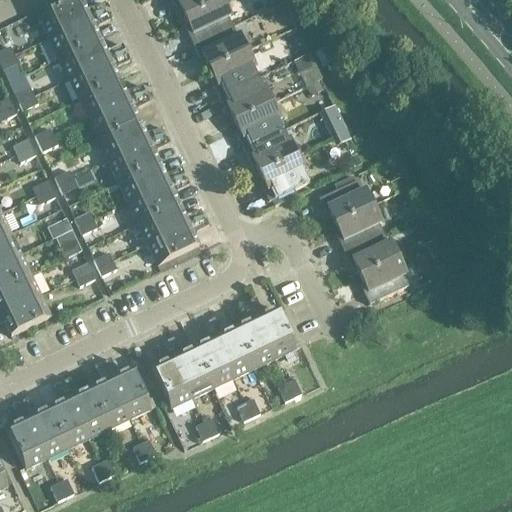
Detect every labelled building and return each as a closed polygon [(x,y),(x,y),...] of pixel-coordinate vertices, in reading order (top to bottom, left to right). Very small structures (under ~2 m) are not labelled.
[(38,20),(58,62),(99,42),(78,0),(38,20)] [(184,20),(222,2),(221,0),(170,0),(174,8),(177,6),(184,20)] [(222,2),(184,20),(191,35),(188,36),(193,48),(233,29),(228,20),(230,19),(222,2)] [(102,6),(92,11),(95,17),(105,12),(102,6)] [(106,16),(97,20),(100,26),(109,22),(106,16)] [(233,29),(193,48),(199,59),(202,57),(209,72),(247,54),(239,37),(237,38),(233,29)] [(58,62),(78,103),(118,84),(99,42),(58,62)] [(121,47),(112,52),(114,58),(124,53),(121,47)] [(0,54),(0,64),(13,58),(10,50),(0,54)] [(247,54),(209,72),(216,87),(212,88),(218,100),(258,81),(253,71),(255,71),(247,54)] [(126,57),(116,62),(119,68),(129,63),(126,57)] [(18,66),(13,58),(0,64),(0,67),(3,73),(18,66)] [(306,60),(296,65),(301,75),(311,70),(306,60)] [(258,81),(218,100),(224,112),(227,110),(234,124),(272,106),(264,90),(262,90),(258,81)] [(78,103),(98,144),(138,125),(118,84),(78,103)] [(321,91),(317,84),(307,89),(311,96),(321,91)] [(141,88),(132,93),(135,99),(144,94),(141,88)] [(14,98),(18,106),(33,99),(29,91),(14,98)] [(146,98),(136,103),(139,109),(149,104),(146,98)] [(37,107),(33,99),(18,106),(22,115),(37,107)] [(0,104),(0,115),(12,110),(8,101),(0,104)] [(272,106),(234,124),(241,139),(237,140),(243,152),(282,133),(278,124),(280,123),(272,106)] [(16,118),(12,110),(0,115),(0,123),(1,125),(16,118)] [(98,144),(117,185),(158,166),(138,125),(98,144)] [(339,127),(330,131),(332,138),(342,134),(339,127)] [(161,130),(151,135),(154,141),(163,136),(161,130)] [(34,139),(38,147),(53,140),(49,132),(34,139)] [(282,133),(243,152),(249,163),(252,162),(259,176),(297,158),(289,142),(287,143),(282,133)] [(57,148),(53,140),(38,147),(42,155),(57,148)] [(165,140),(156,145),(159,151),(168,146),(165,140)] [(12,149),(16,158),(31,150),(27,142),(12,149)] [(35,159),(31,150),(16,158),(20,166),(35,159)] [(355,157),(344,163),(349,172),(360,167),(355,157)] [(297,158),(259,176),(266,191),(262,192),(268,205),(308,186),(303,176),(305,175),(297,158)] [(117,185),(137,227),(177,207),(158,166),(117,185)] [(180,171),(171,176),(174,182),(183,177),(180,171)] [(54,181),(58,189),(73,182),(69,173),(54,181)] [(185,181),(175,186),(178,192),(188,187),(185,181)] [(77,190),(73,182),(58,189),(62,197),(77,190)] [(335,227),(372,209),(364,193),(362,193),(358,183),(318,202),(324,214),(328,212),(335,227)] [(32,191),(36,199),(51,192),(47,184),(32,191)] [(55,200),(51,192),(36,199),(40,208),(55,200)] [(137,227),(147,247),(157,269),(197,249),(177,207),(137,227)] [(372,209),(335,227),(341,241),(338,243),(343,254),(383,235),(378,226),(380,226),(372,209)] [(200,212),(190,217),(193,223),(203,218),(200,212)] [(0,241),(11,236),(0,213),(0,241)] [(74,222),(78,231),(93,223),(89,215),(74,222)] [(436,240),(425,218),(413,223),(424,246),(436,240)] [(97,232),(93,223),(78,231),(82,239),(97,232)] [(205,223),(195,227),(198,233),(208,229),(205,223)] [(52,232),(56,241),(71,233),(67,225),(52,232)] [(75,242),(71,233),(56,241),(60,249),(75,242)] [(383,235),(343,254),(349,266),(352,264),(359,279),(397,261),(389,244),(387,245),(383,235)] [(0,241),(0,292),(30,278),(11,236),(0,241)] [(93,263),(97,271),(112,264),(108,256),(93,263)] [(397,261),(359,279),(366,293),(362,295),(368,307),(408,288),(403,278),(405,277),(397,261)] [(116,272),(112,264),(97,271),(101,280),(116,272)] [(71,273),(75,281),(90,275),(86,266),(71,273)] [(94,283),(90,275),(75,281),(79,290),(94,283)] [(50,320),(40,298),(30,278),(0,292),(0,317),(10,339),(50,320)] [(255,302),(249,304),(254,316),(260,313),(255,302)] [(245,306),(239,309),(244,321),(250,318),(245,306)] [(276,312),(255,322),(234,332),(253,372),(295,352),(276,312)] [(214,321),(208,324),(213,335),(219,333),(214,321)] [(203,326),(198,329),(203,340),(209,337),(203,326)] [(193,352),(212,392),(253,372),(234,332),(193,352)] [(172,341),(166,344),(172,355),(178,352),(172,341)] [(162,346),(156,348),(162,360),(167,357),(162,346)] [(193,352),(172,361),(151,371),(170,412),(212,392),(193,352)] [(110,362),(104,365),(109,376),(115,374),(110,362)] [(99,367),(93,370),(99,381),(105,378),(99,367)] [(89,392),(108,432),(150,412),(130,372),(89,392)] [(68,382),(63,385),(68,396),(74,393),(68,382)] [(294,383),(286,387),(293,402),(301,398),(294,383)] [(58,387),(52,389),(58,401),(63,398),(58,387)] [(285,406),(293,402),(286,387),(277,391),(285,406)] [(89,392),(68,402),(48,412),(67,452),(108,432),(89,392)] [(27,401),(21,404),(27,415),(32,413),(27,401)] [(252,403),(244,407),(251,422),(260,418),(252,403)] [(17,406),(11,409),(17,420),(22,417),(17,406)] [(243,426),(251,422),(244,407),(236,411),(243,426)] [(67,452),(48,412),(6,432),(25,472),(67,452)] [(211,423),(203,427),(210,442),(219,438),(211,423)] [(202,445),(210,442),(203,427),(195,430),(202,445)] [(149,444),(141,447),(148,462),(156,459),(149,444)] [(140,466),(148,462),(141,447),(133,451),(140,466)] [(108,463),(100,467),(107,482),(115,478),(108,463)] [(98,486),(107,482),(100,467),(91,471),(98,486)] [(67,483),(59,487),(66,502),(74,498),(67,483)] [(58,506),(66,502),(59,487),(50,491),(58,506)]
